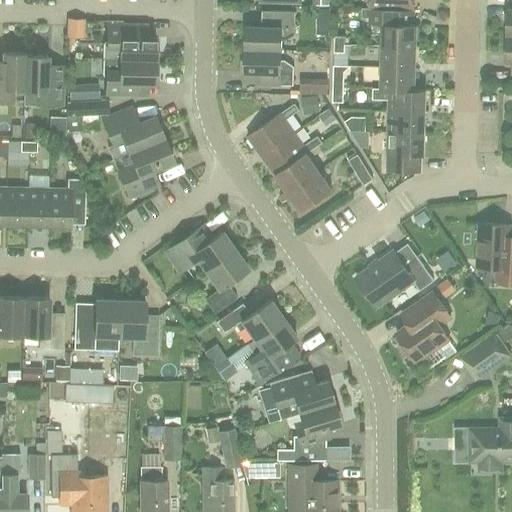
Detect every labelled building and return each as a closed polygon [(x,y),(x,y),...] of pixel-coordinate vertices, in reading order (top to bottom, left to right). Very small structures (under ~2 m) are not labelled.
[(369,0),(369,8),(374,9),(405,9),(414,10),(414,0),(369,0)] [(374,9),(369,8),(362,8),(362,19),(374,19),(374,29),(378,33),(382,33),(382,45),(416,46),(417,24),(404,23),(405,9),(374,9)] [(245,49),(281,50),(282,39),(286,39),(295,34),(295,11),(272,10),(271,26),(246,26),(245,49)] [(91,38),(91,19),(75,19),(75,38),(91,38)] [(131,36),(132,24),(108,24),(107,41),(104,41),(104,59),(156,60),(156,37),(131,36)] [(335,36),(335,44),(345,44),(345,36),(335,36)] [(345,44),(335,44),(334,52),(344,52),(345,44)] [(382,45),(381,67),(416,68),(416,46),(382,45)] [(281,50),(245,49),(245,72),(260,72),(260,84),(293,85),(294,66),(285,60),(281,60),(281,50)] [(25,91),(26,53),(3,52),(2,77),(0,77),(0,101),(8,101),(14,92),(14,89),(24,89),(24,91),(25,91)] [(41,104),(63,105),(64,65),(49,65),(49,56),(26,55),(26,53),(25,91),(24,91),(24,104),(41,104)] [(156,60),(104,59),(103,76),(107,76),(106,94),(140,95),(140,83),(155,83),(156,60)] [(416,68),(381,67),(381,88),(426,90),(426,89),(415,89),(416,68)] [(333,79),(333,87),(344,87),(344,79),(333,79)] [(333,87),(333,95),(333,102),(343,103),(343,96),(344,87),(333,87)] [(426,90),(381,88),(374,88),(373,98),(388,98),(388,110),(426,111),(426,90)] [(82,92),(83,101),(105,100),(104,90),(82,92)] [(317,95),(300,98),(303,114),(319,112),(317,95)] [(108,101),(90,101),(66,102),(66,114),(108,113),(108,101)] [(262,156),(295,133),(286,119),(299,110),(295,103),(281,113),(248,136),(262,156)] [(129,153),(165,138),(155,115),(139,121),(133,106),(102,119),(113,146),(125,141),(129,153)] [(426,111),(388,110),(388,132),(425,133),(426,111)] [(366,131),(366,117),(356,116),(355,131),(366,131)] [(24,123),(24,137),(36,137),(37,124),(24,123)] [(11,125),(11,137),(20,137),(21,125),(11,125)] [(425,133),(388,132),(387,170),(416,171),(417,159),(421,155),(425,155),(425,133)] [(304,146),(295,133),(262,156),(276,175),(307,153),(309,152),(322,142),(318,136),(304,146)] [(165,138),(129,153),(134,163),(118,170),(129,198),(144,192),(145,196),(154,192),(152,188),(155,187),(149,171),(174,161),(165,138)] [(29,152),(29,141),(21,141),(21,151),(29,152)] [(37,141),(29,141),(29,152),(37,152),(37,141)] [(319,171),(307,153),(276,175),(286,190),(280,194),(282,197),(319,171)] [(358,154),(349,160),(364,185),(373,179),(358,154)] [(332,189),(319,171),(282,197),(284,199),(290,195),(301,210),(332,189)] [(49,188),(49,225),(71,226),(71,216),(85,216),(86,192),(84,188),(79,188),(80,179),(68,178),(67,188),(49,188)] [(28,187),(6,187),(5,224),(27,225),(28,187)] [(49,188),(28,187),(27,225),(49,225),(49,188)] [(206,270),(235,249),(222,231),(214,236),(204,222),(165,250),(175,265),(193,252),(206,270)] [(510,224),(480,223),(478,266),(508,268),(507,283),(511,283),(511,236),(510,236),(510,224)] [(235,249),(206,270),(219,289),(205,299),(215,313),(237,297),(228,283),(249,268),(235,249)] [(394,251),(356,277),(377,307),(414,281),(420,290),(434,280),(417,256),(404,265),(394,251)] [(410,326),(397,335),(415,360),(448,338),(439,324),(451,316),(434,292),(402,315),(410,326)] [(0,333),(23,334),(24,297),(0,296),(0,333)] [(50,298),(24,297),(23,334),(39,335),(39,348),(64,348),(65,313),(49,312),(50,298)] [(119,336),(120,300),(96,299),(95,317),(93,316),(89,320),(75,320),(74,349),(118,350),(119,336)] [(254,339),(284,318),(270,299),(250,314),(243,303),(216,321),(224,332),(241,320),(254,339)] [(120,300),(119,336),(133,336),(133,354),(158,355),(159,327),(145,327),(146,300),(120,300)] [(171,307),(164,312),(169,318),(175,313),(171,307)] [(249,354),(251,356),(244,362),(259,383),(299,354),(289,342),(297,337),(284,318),(254,339),(247,344),(252,352),(249,354)] [(496,332),(466,353),(460,357),(476,380),(511,355),(496,332)] [(55,366),(55,381),(68,381),(69,366),(55,366)] [(41,382),(42,367),(22,367),(21,383),(41,382)] [(0,382),(19,383),(20,368),(0,368),(0,382)] [(315,383),(311,370),(269,382),(281,419),(334,402),(327,380),(315,383)] [(351,427),(366,423),(355,376),(339,380),(351,427)] [(112,403),(113,385),(65,383),(64,401),(112,403)] [(253,421),(268,418),(263,398),(248,401),(253,421)] [(281,419),(300,413),(302,421),(300,426),(294,427),(297,436),(293,436),(293,450),(276,450),(276,460),(326,460),(325,440),(330,439),(327,428),(341,423),(334,402),(281,419)] [(500,427),(501,461),(511,461),(511,417),(500,417),(500,427)] [(91,460),(130,458),(129,426),(89,428),(91,460)] [(162,426),(163,459),(181,459),(181,426),(162,426)] [(207,441),(219,439),(224,468),(241,464),(234,428),(218,431),(217,427),(207,429),(207,441)] [(501,461),(500,427),(470,427),(470,461),(479,461),(479,471),(501,471),(501,461)] [(46,430),(46,455),(50,455),(50,496),(58,496),(59,503),(72,503),(72,511),(106,511),(106,475),(77,475),(77,453),(62,453),(61,430),(46,430)] [(45,443),(35,443),(35,453),(45,453),(45,443)] [(20,453),(2,453),(1,462),(1,511),(27,511),(27,493),(18,493),(17,474),(20,474),(20,453)] [(46,456),(45,456),(45,454),(27,454),(28,478),(45,478),(45,474),(46,474),(46,456)] [(141,454),(141,467),(141,479),(140,479),(140,511),(167,511),(167,479),(161,479),(161,466),(159,466),(158,454),(141,454)] [(289,511),(337,511),(338,480),(316,480),(316,464),(290,464),(289,511)] [(202,511),(233,511),(233,479),(221,479),(221,466),(203,466),(202,511)]
